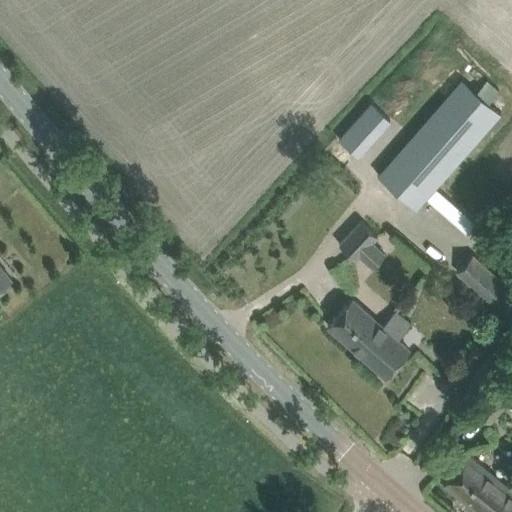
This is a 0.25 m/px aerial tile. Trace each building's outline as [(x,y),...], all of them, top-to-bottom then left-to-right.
[(377,175),(415,209),(500,112),(462,78),(377,175)] [(355,155),(389,118),(370,101),(336,137),(355,155)] [(359,255),(372,267),(384,254),(371,241),(377,235),(361,220),(339,244),(355,259),(359,255)] [(456,271),(488,300),(504,283),(472,254),(456,271)] [(0,287),(11,278),(0,265),(0,287)] [(397,339),(410,324),(395,311),(382,325),(351,298),(327,325),(386,376),(409,350),(397,339)] [(477,413),(489,423),(504,404),(492,394),(477,413)] [(443,484),(477,511),(511,511),(511,487),(469,452),(443,484)]
